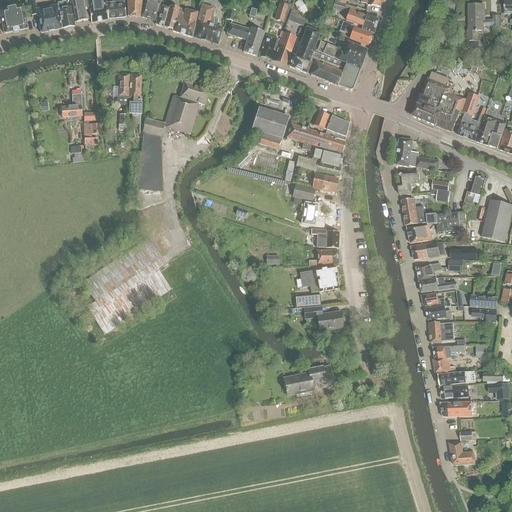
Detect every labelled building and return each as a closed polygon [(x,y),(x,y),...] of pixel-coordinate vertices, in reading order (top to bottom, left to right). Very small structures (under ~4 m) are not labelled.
[(28,0),(31,16),(36,16),(39,33),(40,33),(48,32),(52,31),(61,29),(59,19),(56,6),(36,10),(34,0),(28,0)] [(71,7),(63,9),(61,0),(55,0),(60,19),(59,19),(61,29),(73,27),(74,26),(71,7)] [(71,0),(75,23),(88,20),(84,0),(71,0)] [(86,0),(90,24),(107,20),(105,8),(106,8),(104,0),(86,0)] [(108,19),(125,17),(123,0),(111,0),(111,3),(106,4),(108,19)] [(141,0),(126,0),(127,1),(127,17),(139,18),(141,0)] [(145,0),(140,18),(154,22),(158,10),(160,2),(160,0),(145,0)] [(342,12),(343,11),(349,13),(346,20),(363,27),(362,30),(374,34),(378,20),(368,16),(357,12),(356,11),(357,9),(346,5),(344,6),(335,3),(333,9),(342,12)] [(286,23),(291,8),(280,5),(275,20),(286,23)] [(493,27),(499,27),(499,16),(493,16),(493,21),(484,21),(484,5),(469,5),(469,31),(468,31),(468,42),(478,42),(478,32),(483,32),(483,26),(493,26),(493,27)] [(213,9),(208,8),(201,6),(196,22),(197,22),(193,37),(200,40),(208,43),(209,43),(209,42),(217,45),(222,29),(216,27),(218,20),(215,19),(218,11),(213,10),(213,9)] [(22,7),(0,11),(0,24),(1,24),(3,34),(13,32),(13,33),(18,32),(18,31),(27,29),(22,7)] [(163,28),(169,9),(160,7),(155,25),(163,28)] [(169,9),(163,28),(172,31),(172,32),(191,38),(194,27),(197,13),(169,7),(169,9)] [(232,22),(235,11),(229,10),(226,20),(232,22)] [(291,12),(288,22),(296,24),(298,16),(291,12)] [(298,16),(296,24),(303,27),(305,21),(298,16)] [(350,39),(368,46),(369,44),(371,43),(372,40),(371,38),(372,35),(356,29),(356,28),(343,23),(340,31),(351,35),(350,39)] [(247,41),(250,30),(230,24),(227,35),(228,35),(228,37),(232,38),(233,36),(247,41)] [(313,52),(313,51),(320,33),(306,28),(296,57),(293,56),(289,68),(294,70),(301,72),(307,75),(309,68),(313,69),(319,55),(314,53),(313,52)] [(256,57),(264,33),(251,29),(250,30),(247,41),(243,53),(256,57)] [(286,66),(296,38),(284,33),(273,62),(286,66)] [(272,61),(279,41),(266,36),(259,57),(272,61)] [(340,54),(336,52),(337,49),(326,45),(327,44),(320,42),(316,53),(359,70),(366,51),(348,44),(347,45),(346,45),(344,49),(345,51),(344,52),(340,54)] [(502,52),(510,53),(511,43),(502,43),(502,52)] [(336,87),(345,65),(319,55),(313,69),(313,70),(311,76),(323,81),(336,87)] [(360,72),(346,65),(345,65),(336,87),(350,92),(352,91),(360,72)] [(511,70),(503,68),(501,74),(511,77),(511,70)] [(463,113),(462,113),(466,101),(451,96),(453,90),(447,88),(450,79),(432,72),(429,80),(427,80),(412,117),(451,133),(459,113),(462,114),(463,113)] [(128,98),(128,75),(118,75),(117,97),(128,98)] [(139,100),(140,76),(130,76),(129,99),(133,100),(133,103),(129,103),(128,115),(131,115),(133,125),(140,125),(140,115),(141,115),(142,104),(141,104),(141,101),(137,101),(137,100),(139,100)] [(203,105),(207,91),(184,84),(180,98),(173,96),(165,120),(164,124),(147,120),(144,120),(143,133),(161,137),(164,128),(190,135),(194,120),(198,107),(197,107),(198,103),(203,105)] [(478,123),(472,120),(480,98),(469,94),(467,101),(466,101),(462,113),(463,113),(465,114),(457,135),(475,142),(484,118),(483,117),(486,109),(483,108),(481,114),(479,120),(479,121),(478,123)] [(61,118),(81,117),(80,107),(81,106),(80,95),(70,95),(71,107),(60,108),(61,118)] [(289,117),(258,108),(251,131),(257,133),(281,140),(282,140),(289,117)] [(95,122),(95,109),(84,109),(84,122),(95,122)] [(324,130),(327,120),(329,116),(318,112),(313,126),(324,130)] [(126,131),(127,116),(120,115),(119,125),(120,125),(119,131),(126,131)] [(349,125),(337,120),(331,118),(326,131),(325,135),(344,142),(349,125)] [(484,118),(475,142),(488,146),(494,129),(503,132),(505,125),(492,120),(484,118)] [(92,146),(97,146),(97,139),(92,139),(92,135),(101,135),(100,125),(89,125),(84,125),(84,135),(85,135),(85,153),(92,153),(92,146)] [(344,142),(325,135),(291,125),(287,138),(301,143),(314,147),(316,147),(333,152),(342,154),(345,142),(344,142)] [(494,129),(488,146),(497,150),(503,132),(494,129)] [(511,154),(511,132),(506,131),(500,151),(511,154)] [(136,188),(163,191),(161,137),(143,133),(136,188)] [(281,140),(257,133),(254,144),(277,151),(281,140)] [(411,153),(413,141),(399,140),(396,166),(438,171),(440,162),(418,159),(419,154),(411,153)] [(341,163),(342,155),(328,151),(314,148),(314,147),(304,144),(302,149),(312,152),(310,160),(298,157),(296,167),(316,172),(317,167),(339,173),(341,163)] [(84,162),(83,147),(70,147),(71,155),(74,154),(74,158),(72,158),(73,164),(84,162)] [(251,159),(246,154),(235,164),(240,170),(251,159)] [(292,181),(296,162),(290,160),(285,180),(292,181)] [(415,185),(419,185),(418,173),(401,175),(400,177),(401,185),(399,186),(400,196),(412,195),(411,188),(416,188),(415,185)] [(337,191),(338,188),(337,187),(338,180),(332,178),(323,176),(314,174),(312,188),(336,194),(336,192),(337,191)] [(480,197),(485,181),(484,179),(476,177),(470,193),(468,193),(464,203),(472,206),(475,195),(480,197)] [(432,190),(448,192),(449,184),(433,181),(432,190)] [(315,190),(295,185),(292,198),(312,202),(315,190)] [(448,203),(450,193),(448,192),(432,190),(432,196),(437,197),(436,201),(448,203)] [(402,201),(405,227),(426,223),(423,207),(415,208),(414,199),(402,201)] [(505,244),(511,213),(511,206),(490,201),(481,238),(505,244)] [(315,227),(318,206),(305,204),(301,225),(315,227)] [(235,215),(245,218),(247,211),(238,208),(235,215)] [(426,216),(427,225),(436,224),(442,224),(443,233),(460,231),(458,213),(436,215),(426,216)] [(410,244),(431,241),(427,226),(406,228),(410,244)] [(338,249),(339,232),(327,232),(327,231),(311,231),(311,235),(317,236),(316,248),(338,249)] [(104,335),(170,290),(157,271),(166,265),(148,239),(81,284),(94,303),(86,309),(104,335)] [(414,261),(439,256),(436,243),(411,248),(414,261)] [(463,250),(462,260),(477,260),(477,250),(463,250)] [(324,267),(338,267),(338,251),(317,251),(317,261),(309,261),(309,268),(318,268),(318,265),(324,265),(324,267)] [(279,265),(278,256),(266,256),(266,265),(279,265)] [(463,261),(448,261),(448,271),(463,271),(463,261)] [(419,282),(435,280),(434,278),(435,276),(434,272),(441,271),(440,265),(416,268),(419,282)] [(311,293),(338,289),(336,276),(335,268),(318,271),(300,274),(302,288),(310,287),(311,293)] [(436,280),(435,280),(419,282),(422,294),(445,290),(457,289),(456,282),(445,284),(444,279),(436,280)] [(502,302),(509,303),(511,290),(505,289),(502,302)] [(426,310),(444,307),(443,304),(445,303),(444,299),(437,300),(436,294),(421,297),(423,307),(425,306),(426,310)] [(295,308),(320,307),(319,296),(294,298),(295,308)] [(497,298),(471,296),(470,308),(496,310),(497,298)] [(445,312),(444,307),(426,310),(428,322),(441,319),(451,317),(450,311),(445,312)] [(326,332),(342,329),(340,313),(321,316),(320,308),(303,310),(305,320),(317,318),(319,330),(326,329),(326,332)] [(497,311),(472,310),(471,318),(486,319),(486,322),(496,323),(497,311)] [(440,323),(429,324),(430,344),(442,343),(454,342),(453,324),(440,325),(440,323)] [(445,347),(433,348),(434,349),(433,349),(434,360),(432,360),(435,375),(447,373),(456,372),(455,367),(450,368),(448,359),(451,359),(450,354),(465,353),(465,346),(445,348),(445,347)] [(485,359),(484,347),(476,347),(476,359),(485,359)] [(484,362),(476,361),(475,370),(482,371),(484,362)] [(311,382),(324,379),(322,368),(308,371),(309,374),(284,379),(286,390),(285,390),(286,393),(287,392),(287,396),(312,391),(311,382)] [(473,384),(472,378),(472,373),(438,376),(439,387),(460,385),(473,384)] [(504,374),(483,374),(483,383),(504,383),(504,374)] [(509,400),(508,385),(496,386),(497,401),(509,400)] [(442,400),(468,397),(467,387),(440,389),(442,400)] [(443,418),(467,418),(472,418),(472,403),(441,404),(443,418)] [(472,441),(472,440),(477,439),(475,427),(469,427),(469,433),(460,434),(460,442),(472,441)] [(453,465),(475,463),(473,453),(462,453),(460,444),(449,444),(453,465)]
